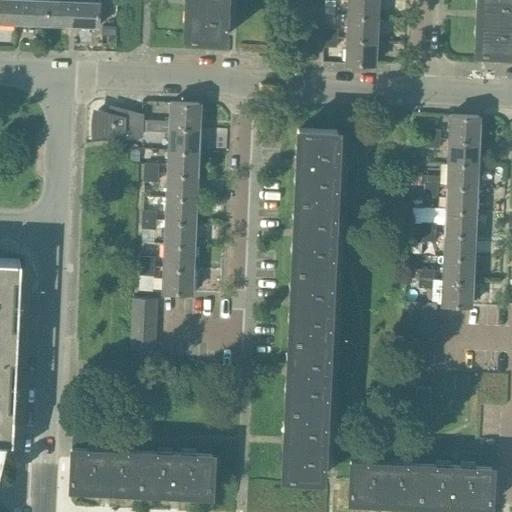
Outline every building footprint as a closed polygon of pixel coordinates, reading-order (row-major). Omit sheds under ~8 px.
[(21,0),(0,0),(0,22),(20,24),(21,0)] [(21,0),(20,24),(45,25),(46,0),(21,0)] [(46,0),(45,25),(68,26),(72,26),(73,0),(57,0),(58,0),(53,0),(46,0)] [(73,0),(72,26),(75,27),(97,28),(99,2),(88,1),(87,0),(73,0)] [(222,38),(223,33),(224,0),(185,0),(184,33),(184,36),(222,38)] [(326,0),(339,1),(339,0),(349,0),(349,14),(377,16),(377,0),(326,0)] [(511,50),(511,0),(477,0),(476,49),(511,50)] [(349,14),(348,38),(376,39),(377,16),(349,14)] [(337,28),(325,28),(324,38),(337,38),(337,28)] [(336,48),(337,38),(324,38),(324,47),(336,48)] [(348,38),(347,62),(373,63),(375,63),(376,39),(348,38)] [(198,128),(199,103),(170,102),(170,118),(169,127),(198,128)] [(109,141),(124,138),(141,135),(141,129),(165,130),(165,134),(169,134),(169,127),(170,118),(166,118),(166,121),(142,120),(142,114),(111,105),(109,113),(98,110),(97,113),(96,135),(108,133),(109,141)] [(450,115),(449,139),(477,140),(478,116),(450,115)] [(169,134),(169,150),(197,151),(198,128),(169,127),(169,134)] [(332,200),(336,129),(297,127),(294,198),(332,200)] [(440,129),(425,128),(425,137),(439,138),(440,129)] [(424,147),(439,148),(439,138),(425,137),(424,147)] [(476,163),(477,140),(449,139),(448,162),(476,163)] [(169,150),(168,173),(196,175),(197,151),(169,150)] [(475,187),(476,163),(448,162),(447,176),(423,175),(422,185),(437,185),(447,186),(475,187)] [(158,163),(143,163),(143,172),(158,173),(158,163)] [(143,182),(157,182),(158,173),(143,172),(143,182)] [(168,173),(167,196),(195,197),(196,175),(168,173)] [(437,185),(422,185),(411,184),(410,193),(422,193),(422,194),(437,194),(437,185)] [(474,209),(475,187),(447,186),(446,208),(474,209)] [(167,196),(166,220),(194,221),(195,197),(167,196)] [(294,198),(291,267),(329,269),(332,200),(294,198)] [(446,208),(445,232),(473,233),(474,209),(446,208)] [(156,210),(142,210),(141,219),(156,220),(156,210)] [(141,229),(155,229),(156,220),(141,219),(141,229)] [(166,220),(165,243),(193,244),(194,221),(166,220)] [(435,222),(421,222),(420,231),(435,232),(435,222)] [(420,241),(434,242),(435,232),(420,231),(420,241)] [(472,257),(473,233),(445,232),(444,255),(472,257)] [(192,268),(193,244),(165,243),(164,258),(154,257),(140,256),(139,266),(192,268)] [(471,281),(472,257),(444,255),(443,280),(471,281)] [(0,439),(10,440),(19,259),(0,257),(0,439)] [(163,290),(191,291),(192,268),(139,266),(139,274),(153,275),(153,276),(163,276),(163,290)] [(326,338),(329,269),(291,267),(288,336),(326,338)] [(433,269),(419,269),(418,278),(433,279),(433,269)] [(418,288),(433,288),(433,279),(418,278),(418,288)] [(442,303),(470,304),(471,281),(443,280),(442,303)] [(131,348),(153,349),(154,349),(156,297),(133,297),(131,348)] [(435,302),(419,302),(405,301),(405,315),(434,316),(435,302)] [(405,315),(404,329),(434,330),(434,316),(405,315)] [(433,342),(434,330),(404,329),(404,341),(433,342)] [(323,407),(326,338),(288,336),(285,406),(323,407)] [(433,355),(433,342),(404,341),(403,355),(433,355)] [(131,349),(131,359),(143,359),(143,349),(131,349)] [(403,355),(403,358),(403,368),(432,369),(433,355),(403,355)] [(131,359),(131,368),(142,369),(143,359),(131,359)] [(415,398),(429,399),(430,387),(416,386),(415,398)] [(320,477),(323,407),(285,406),(282,476),(320,477)] [(71,448),(70,486),(139,489),(141,451),(71,448)] [(139,489),(173,490),(209,492),(211,453),(141,451),(139,489)] [(420,464),(380,462),(351,460),(349,499),(418,502),(420,464)] [(490,467),(420,464),(418,502),(488,505),(490,467)]
